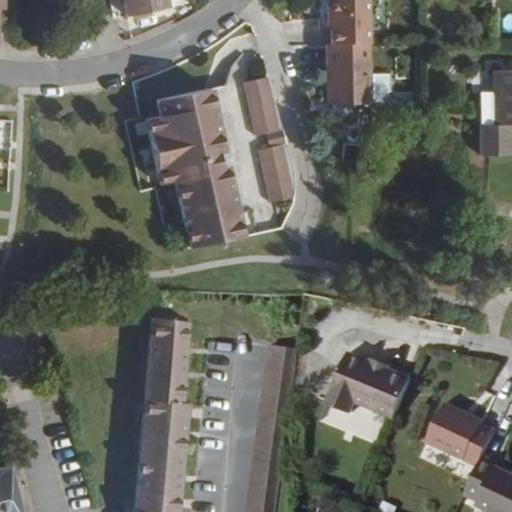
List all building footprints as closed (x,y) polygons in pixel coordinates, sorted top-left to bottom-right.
[(119,0),(123,16),(164,8),(162,0),(119,0)] [(330,43),(366,43),(366,0),(325,0),(326,17),(330,17),(330,27),(330,43)] [(330,43),(324,43),(324,102),(366,102),(366,74),(366,43),(330,43)] [(489,120),(475,121),(476,155),(505,157),(505,122),(511,121),(511,68),(489,69),(489,120)] [(366,74),(366,102),(375,102),(386,92),(385,74),(366,74)] [(279,130),(264,77),(243,82),(245,95),(242,96),(250,137),(261,135),(279,130)] [(185,246),(190,245),(238,235),(224,164),(217,165),(215,151),(222,149),(209,87),(156,97),(158,113),(144,116),(157,181),(171,180),(185,246)] [(261,135),(264,148),(283,143),(279,130),(261,135)] [(265,204),(289,200),(290,191),(289,167),(283,143),(264,148),(253,150),(265,204)] [(125,511),(171,511),(181,400),(174,399),(182,320),(145,317),(132,443),(125,511)] [(244,511),(274,511),(292,346),(263,343),(244,511)] [(390,419),(407,380),(346,354),(325,404),(345,412),(350,401),(390,419)] [(479,457),(491,431),(479,424),(480,422),(441,404),(424,441),(474,466),(479,457)] [(474,466),(460,493),(474,501),(473,505),(488,511),(511,511),(511,478),(491,468),(493,463),(479,457),(474,466)] [(12,511),(2,461),(0,461),(0,511),(12,511)]
